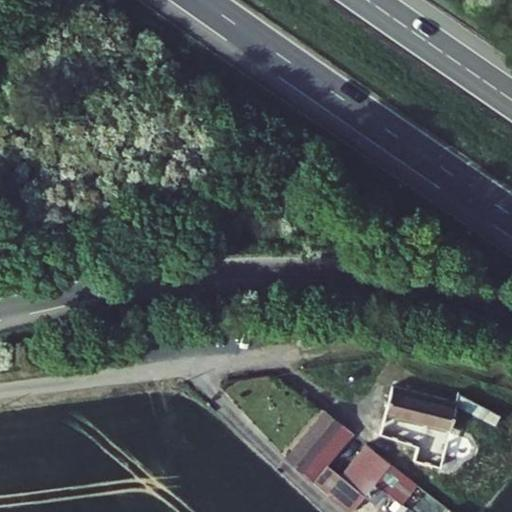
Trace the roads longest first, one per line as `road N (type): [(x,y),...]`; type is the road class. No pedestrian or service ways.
road 1 (motorway): [(0,312),(206,273),(290,269),(382,278),(511,307)]
road 2 (motorway): [(197,0),(511,216)]
road 3 (track): [(253,356),(396,344),(511,381)]
road 4 (unclassified): [(0,391),(253,356)]
road 5 (motorway): [(511,101),(364,0)]
